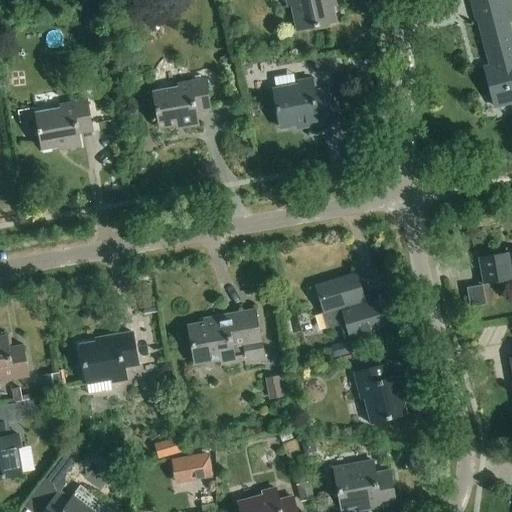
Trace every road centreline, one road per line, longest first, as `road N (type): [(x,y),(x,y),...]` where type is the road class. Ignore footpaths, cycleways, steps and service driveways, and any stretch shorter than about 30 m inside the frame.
road 1 (residential): [(0,269),(406,194)]
road 2 (residential): [(455,511),(465,480),(463,428),(406,194)]
road 3 (residential): [(406,194),(401,0)]
